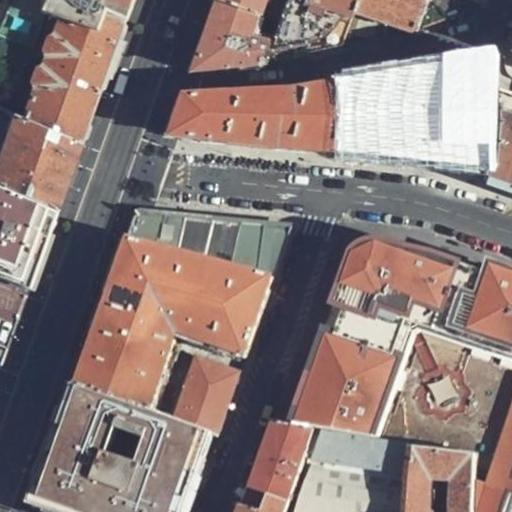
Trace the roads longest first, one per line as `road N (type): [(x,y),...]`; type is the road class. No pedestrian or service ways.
road 1 (residential): [(332,193),(213,511)]
road 2 (residential): [(504,0),(485,36),(280,77)]
road 3 (residential): [(332,193),(430,207),(511,235)]
road 4 (residential): [(162,178),(332,193)]
